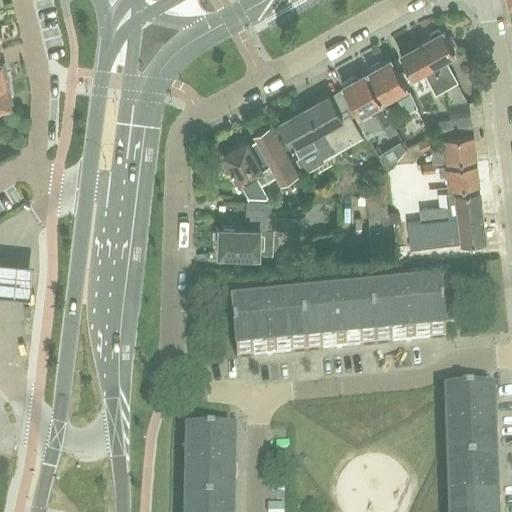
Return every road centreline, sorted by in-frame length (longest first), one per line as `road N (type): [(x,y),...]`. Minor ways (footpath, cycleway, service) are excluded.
road 1 (residential): [(258,394),(205,390),(177,374),(172,360),(178,135),(198,114),(405,0)]
road 2 (residential): [(511,365),(258,394)]
road 3 (secondary): [(83,199),(53,440)]
road 4 (secondary): [(113,425),(127,201)]
road 5 (secondary): [(139,7),(103,52),(83,199)]
road 6 (residential): [(510,196),(484,0)]
road 7 (unclassified): [(38,158),(40,42),(29,0)]
